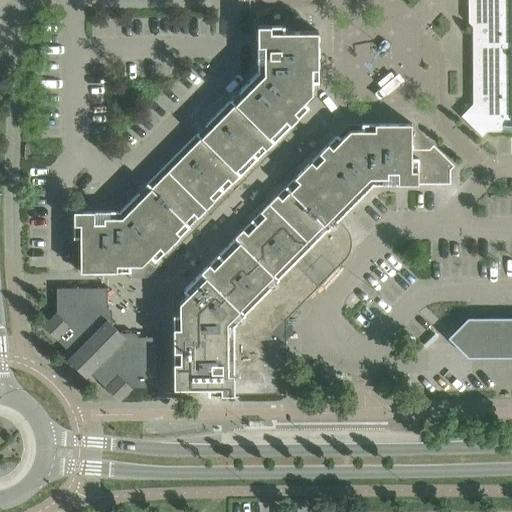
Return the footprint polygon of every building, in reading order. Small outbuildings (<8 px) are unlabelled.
[(511,0),(468,0),(468,22),(473,26),(473,104),(461,116),(482,136),(487,132),(511,131),(511,0)] [(312,93),(312,81),(319,81),(318,31),(284,31),(284,25),(258,25),(258,70),(243,86),(124,206),(119,210),(74,211),(74,237),(80,237),(81,271),(131,271),(131,265),(142,264),(144,263),(148,267),(283,132),(309,105),(304,101),(312,93)] [(412,125),(412,123),(410,123),(396,123),(396,124),(388,124),(388,123),(386,123),(386,124),(364,124),(364,123),(362,123),(362,124),(348,125),(338,134),(337,134),(184,289),(188,293),(180,302),(180,313),(173,313),(174,388),(208,387),(208,393),(286,393),(286,320),(345,260),(347,257),(349,254),(351,250),(352,246),(352,242),(351,237),(350,233),(348,229),(345,226),(338,219),(373,184),(451,184),(455,165),(414,125),(412,125)] [(57,313),(44,326),(57,339),(62,334),(111,383),(107,388),(119,401),(132,388),(158,388),(157,337),(125,337),(108,319),(108,288),(57,288),(57,313)] [(511,321),(468,322),(450,340),(467,360),(511,360),(511,321)]
